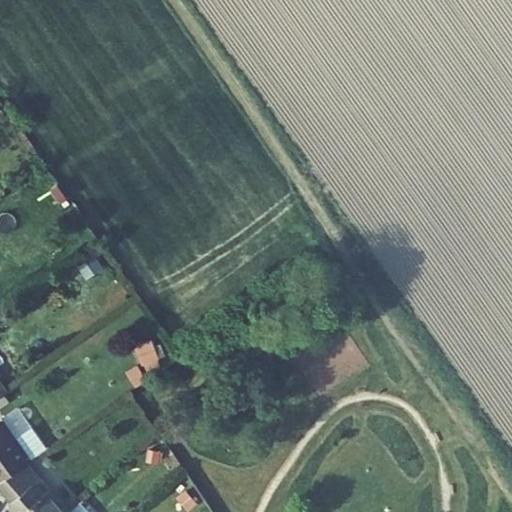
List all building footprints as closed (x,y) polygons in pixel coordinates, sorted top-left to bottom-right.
[(100,254),(92,259),(100,271),(109,266),(100,254)] [(3,419),(0,420),(0,480),(27,462),(31,459),(3,419)] [(160,451),(150,449),(148,461),(158,463),(160,451)] [(50,488),(27,462),(0,480),(0,485),(13,501),(10,504),(16,511),(67,511),(68,511),(49,489),(50,488)] [(89,511),(79,501),(68,511),(67,511),(89,511)]
